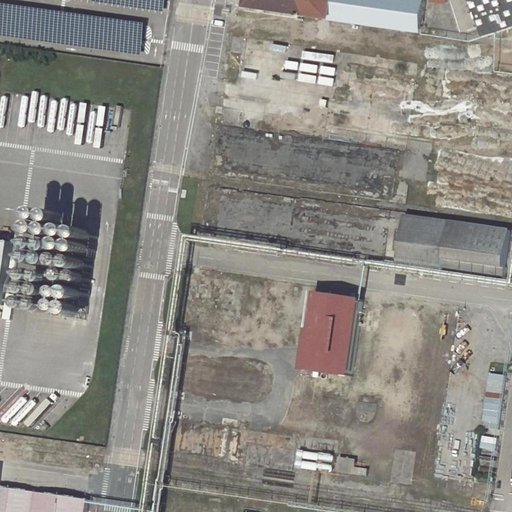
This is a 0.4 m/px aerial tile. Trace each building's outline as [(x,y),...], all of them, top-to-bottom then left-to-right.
[(248,0),(247,8),(302,16),(302,11),(330,15),(330,16),(418,29),(422,0),(248,0)] [(511,0),(457,0),(469,37),(481,32),(486,44),(511,34),(511,0)] [(398,262),(469,273),(471,259),(482,261),(480,274),(491,276),(492,262),(503,263),(509,228),(406,214),(398,262)] [(0,305),(6,307),(15,243),(0,241),(0,305)] [(471,259),(469,273),(480,274),(482,261),(471,259)] [(501,277),(503,263),(492,262),(491,276),(501,277)] [(352,377),(362,299),(315,292),(304,371),(352,377)] [(467,382),(473,319),(457,318),(451,381),(467,382)] [(506,363),(508,344),(493,343),(491,361),(506,363)] [(340,455),(339,470),(361,472),(361,465),(355,464),(355,457),(340,455)] [(361,472),(370,474),(371,467),(361,465),(361,472)] [(0,511),(82,511),(84,495),(0,482),(0,511)]
